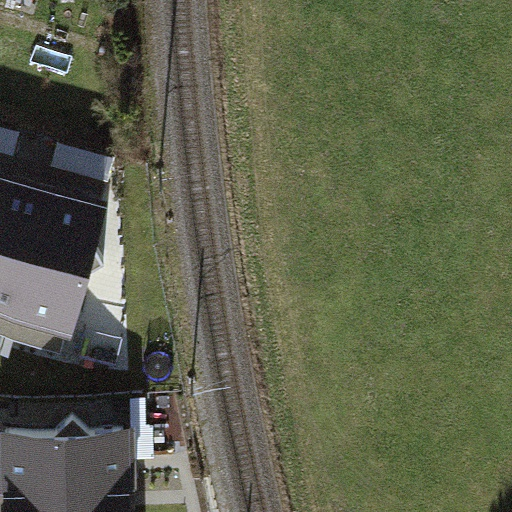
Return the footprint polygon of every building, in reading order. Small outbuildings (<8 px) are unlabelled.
[(76,139),(66,173),(113,187),(123,153),(76,139)] [(0,293),(16,298),(48,184),(0,171),(0,293)] [(106,200),(48,184),(16,298),(75,314),(88,267),(105,257),(95,239),(106,200)] [(9,485),(128,484),(127,425),(87,426),(72,412),(58,426),(8,427),(9,485)] [(128,511),(128,484),(9,485),(9,511),(128,511)]
